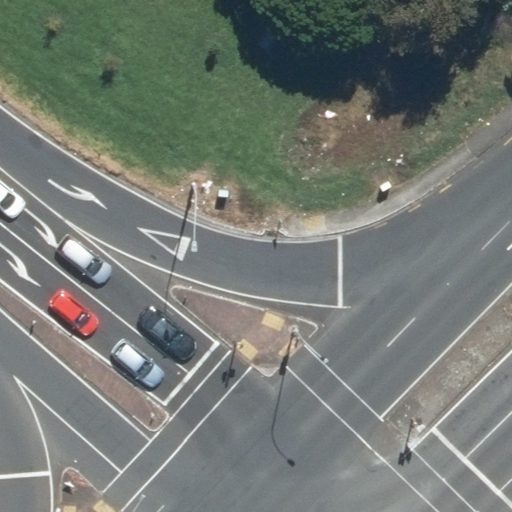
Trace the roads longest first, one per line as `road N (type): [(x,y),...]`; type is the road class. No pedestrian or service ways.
road 1 (motorway): [(0,160),(165,236),(269,264),(309,268),(491,231)]
road 2 (motorway): [(0,215),(294,443)]
road 3 (primary): [(294,443),(491,231)]
road 4 (motorway): [(182,511),(0,357)]
